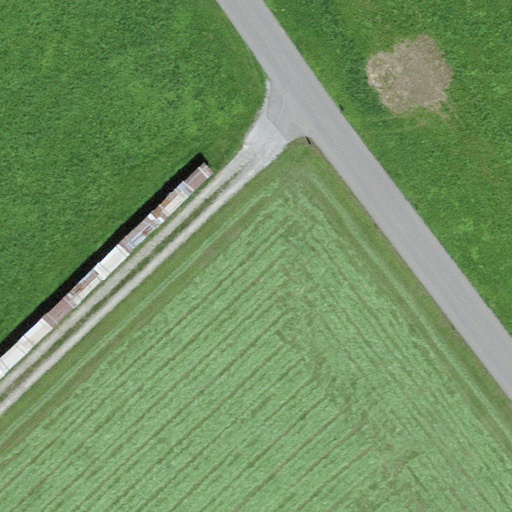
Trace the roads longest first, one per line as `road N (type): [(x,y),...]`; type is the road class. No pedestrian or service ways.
road 1 (track): [(316,87),(0,400)]
road 2 (unclassified): [(252,0),(511,353)]
